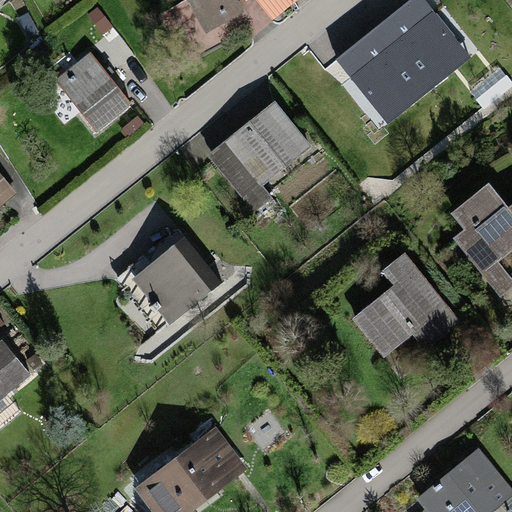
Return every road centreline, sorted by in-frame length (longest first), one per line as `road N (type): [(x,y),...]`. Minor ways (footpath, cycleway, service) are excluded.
road 1 (residential): [(0,276),(342,0)]
road 2 (residential): [(343,511),(511,373)]
